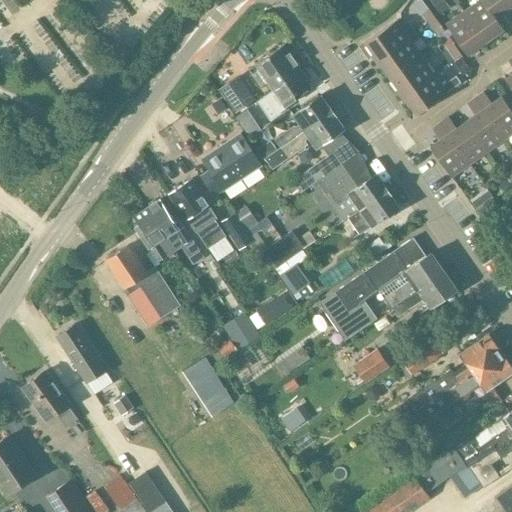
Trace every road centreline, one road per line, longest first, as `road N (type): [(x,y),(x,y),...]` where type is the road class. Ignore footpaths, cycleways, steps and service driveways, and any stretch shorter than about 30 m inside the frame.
road 1 (tertiary): [(0,308),(122,135),(233,0)]
road 2 (residential): [(511,324),(388,147)]
road 3 (residential): [(388,147),(287,0)]
road 4 (residential): [(388,147),(482,80),(481,62),(511,42)]
